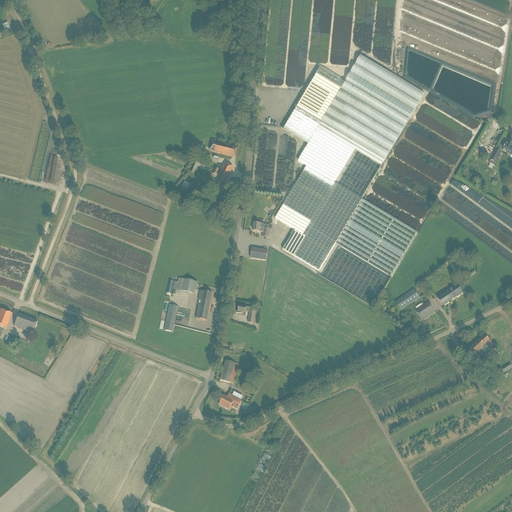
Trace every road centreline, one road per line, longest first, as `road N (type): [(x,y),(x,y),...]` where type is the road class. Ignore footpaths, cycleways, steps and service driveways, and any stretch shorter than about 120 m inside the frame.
road 1 (unclassified): [(210,377),(244,182),(261,0)]
road 2 (unclassified): [(192,414),(240,426),(511,300)]
road 3 (track): [(9,0),(76,175),(29,305)]
road 4 (unclassified): [(210,377),(0,294)]
